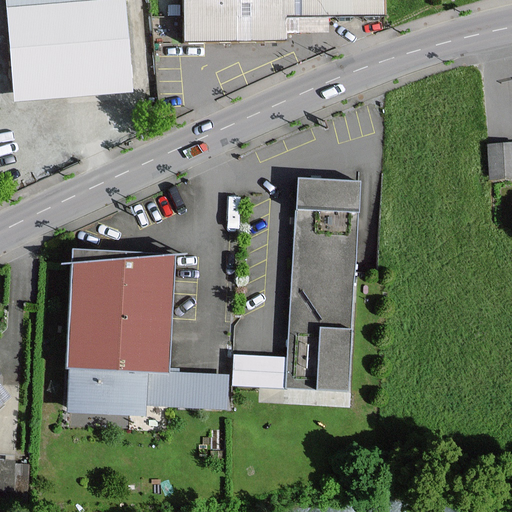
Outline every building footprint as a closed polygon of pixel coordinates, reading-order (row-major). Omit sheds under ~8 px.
[(127,0),(8,0),(17,105),(136,95),(127,0)] [(204,34),(290,34),(290,12),(289,0),(192,0),(192,34),(204,34)] [(289,0),(290,12),(353,11),(387,11),(387,0),(289,0)] [(511,143),(490,144),(492,176),(511,175),(511,143)] [(355,183),(302,179),(287,386),(348,390),(362,183),(355,183)] [(180,260),(72,255),(67,370),(77,370),(75,408),(149,412),(150,402),(225,406),(226,375),(175,373),(180,260)] [(0,378),(0,401),(11,393),(0,378)]
